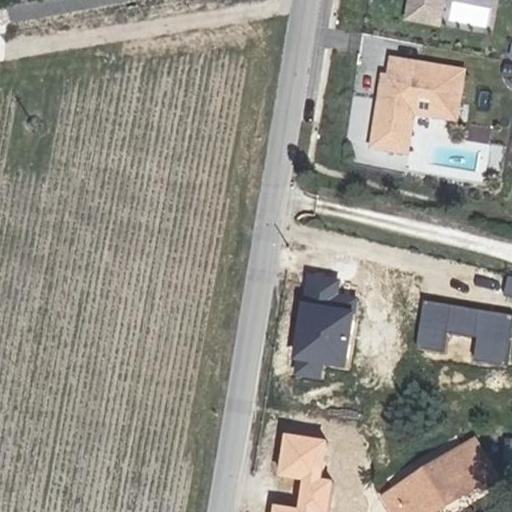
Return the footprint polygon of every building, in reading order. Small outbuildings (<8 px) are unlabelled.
[(410,0),(410,3),(440,8),(441,0),(410,0)] [(437,26),(440,8),(410,3),(406,20),(437,26)] [(380,88),(369,150),(405,156),(412,116),(455,123),(463,73),(390,61),(387,79),(386,89),(380,88)] [(469,449),(457,456),(479,492),(489,486),(469,449)] [(445,511),(479,492),(457,456),(387,498),(395,511),(445,511)] [(383,511),(395,511),(387,498),(378,503),(383,511)]
